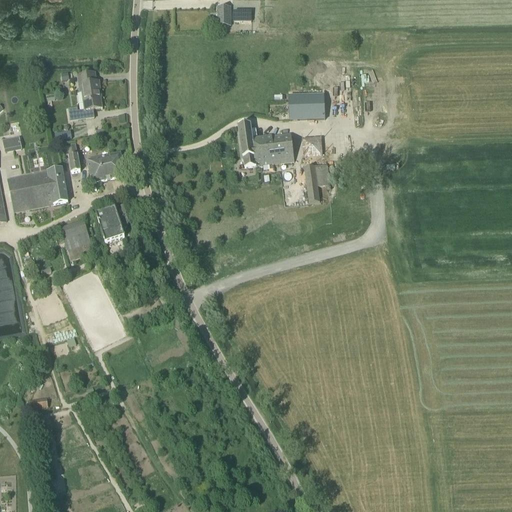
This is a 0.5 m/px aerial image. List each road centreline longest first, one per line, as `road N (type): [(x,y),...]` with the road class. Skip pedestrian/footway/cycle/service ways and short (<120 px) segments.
road 1 (unclassified): [(306,511),(203,330),(157,224),(135,136),(137,0)]
road 2 (unknown): [(140,163),(268,126),(320,130),(335,145)]
road 3 (unknown): [(145,186),(8,232),(0,189)]
